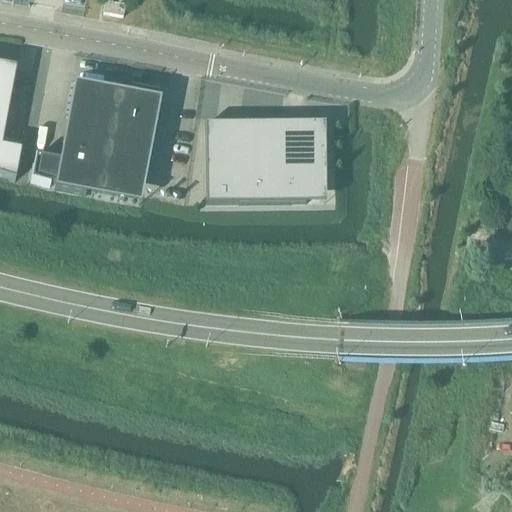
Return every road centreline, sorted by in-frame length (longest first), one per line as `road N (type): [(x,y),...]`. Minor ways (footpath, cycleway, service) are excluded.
road 1 (residential): [(411,90),(418,123),(405,235),(354,511)]
road 2 (unclassified): [(0,25),(376,97),(411,90)]
road 3 (primary): [(340,341),(152,321),(0,290)]
road 4 (primary): [(340,341),(511,341)]
